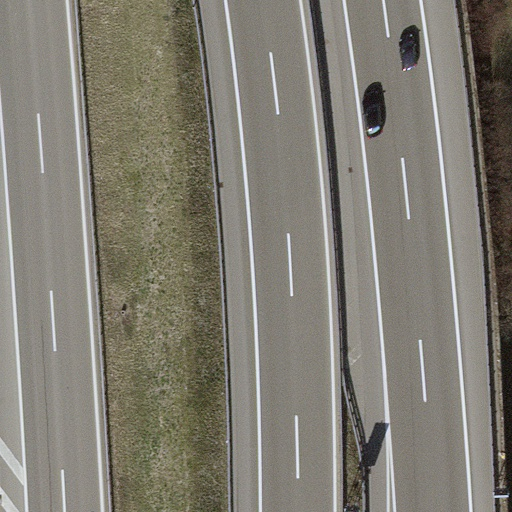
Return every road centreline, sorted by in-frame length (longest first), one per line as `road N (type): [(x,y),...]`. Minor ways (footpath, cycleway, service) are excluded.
road 1 (motorway): [(434,511),(385,0)]
road 2 (motorway): [(263,0),(290,258),(299,511)]
road 3 (motorway): [(30,0),(66,511)]
